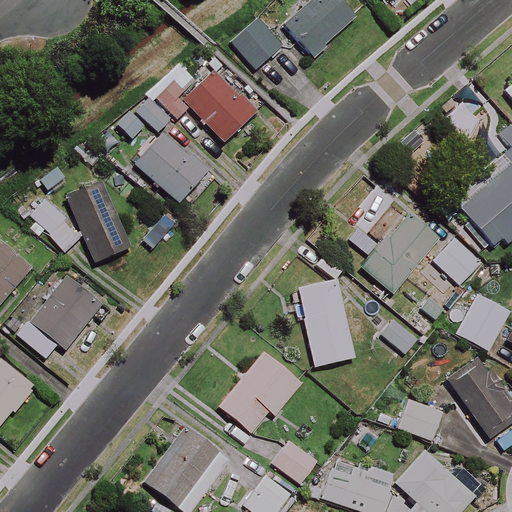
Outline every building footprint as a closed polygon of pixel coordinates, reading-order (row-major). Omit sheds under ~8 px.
[(351,20),(331,0),(312,0),(282,29),(310,59),(351,20)] [(279,47),(252,19),(227,43),(254,71),(279,47)] [(222,143),(261,106),(211,56),(189,78),(175,64),(129,108),(155,134),(172,118),(176,121),(189,109),(222,143)] [(511,85),(503,94),(511,105),(511,85)] [(142,128),(126,113),(114,126),(129,141),(142,128)] [(119,144),(106,130),(92,142),(104,157),(119,144)] [(206,172),(163,134),(133,168),(176,206),(206,172)] [(102,159),(81,140),(70,152),(91,171),(102,159)] [(511,165),(459,209),(495,254),(511,240),(511,165)] [(16,199),(23,210),(49,192),(41,181),(16,199)] [(127,250),(96,188),(65,203),(95,265),(127,250)] [(65,219),(44,202),(29,220),(33,225),(28,228),(37,239),(44,233),(64,257),(78,239),(61,225),(65,219)] [(437,240),(405,213),(358,269),(390,295),(437,240)] [(153,218),(144,228),(149,232),(138,244),(150,254),(175,226),(163,215),(157,221),(153,218)] [(478,264),(451,240),(431,263),(457,287),(478,264)] [(0,305),(30,271),(0,244),(0,305)] [(99,308),(65,280),(52,296),(40,286),(18,313),(29,321),(16,337),(45,360),(56,347),(63,352),(99,308)] [(350,361),(333,286),(296,294),(313,369),(350,361)] [(507,313),(475,296),(454,336),(486,353),(507,313)] [(442,310),(429,299),(419,310),(432,321),(442,310)] [(415,339),(395,322),(381,338),(401,355),(415,339)] [(298,386),(261,355),(216,409),(248,435),(266,413),(272,418),(298,386)] [(511,422),(511,412),(475,360),(445,381),(485,440),(511,422)] [(0,424),(10,413),(13,415),(34,390),(0,362),(0,424)] [(440,414),(405,401),(395,430),(429,442),(440,414)] [(189,511),(226,463),(182,429),(142,484),(179,511),(189,511)] [(314,464),(286,443),(270,464),(298,485),(314,464)] [(423,452),(393,485),(416,505),(409,511),(462,511),(485,487),(460,465),(450,476),(423,452)] [(326,467),(314,499),(351,511),(381,511),(393,475),(369,467),(367,472),(353,467),(350,475),(326,467)] [(275,511),(289,495),(264,476),(241,507),(248,511),(275,511)]
